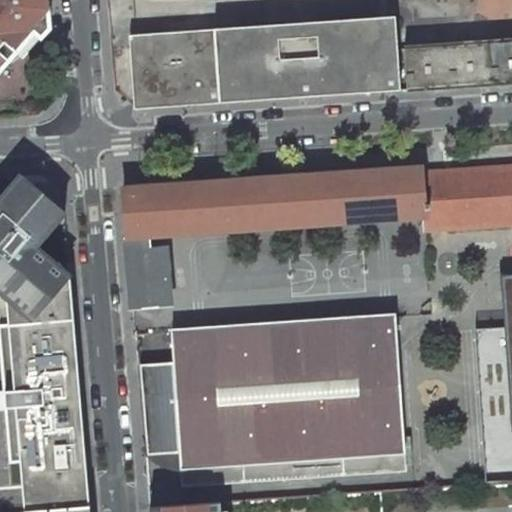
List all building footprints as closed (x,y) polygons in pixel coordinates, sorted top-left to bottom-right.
[(0,0),(0,77),(21,57),(15,51),(35,31),(41,37),(49,29),(46,0),(0,0)] [(394,17),(129,36),(134,109),(400,91),(394,17)] [(15,51),(21,57),(41,37),(35,31),(15,51)] [(511,43),(404,51),(406,90),(511,82),(511,43)] [(122,189),(127,238),(148,236),(424,217),(424,230),(511,224),(511,166),(422,173),(422,168),(122,189)] [(34,183),(30,185),(20,177),(0,200),(0,335),(5,392),(0,392),(0,409),(6,409),(10,462),(20,461),(25,511),(28,511),(90,506),(70,272),(68,273),(37,247),(65,216),(55,208),(57,205),(58,199),(57,194),(52,187),(49,183),(40,181),(34,183)] [(148,236),(127,238),(131,286),(154,285),(155,299),(171,298),(167,249),(164,247),(161,246),(149,247),(148,236)] [(131,286),(132,301),(155,299),(154,285),(131,286)] [(173,362),(140,364),(147,454),(179,453),(180,469),(182,469),(183,484),(404,470),(403,454),(404,454),(395,314),(171,329),(173,362)] [(221,511),(220,501),(150,506),(150,511),(221,511)]
